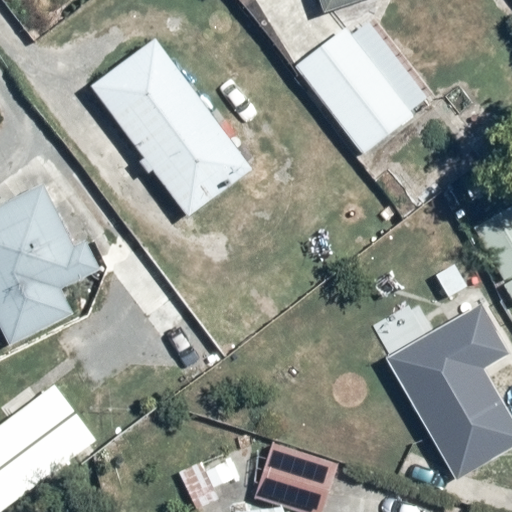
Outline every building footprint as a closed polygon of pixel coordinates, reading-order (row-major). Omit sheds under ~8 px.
[(360,0),(317,0),(321,13),(360,0)] [(360,153),(411,115),(428,103),(417,90),(361,14),(294,64),(360,153)] [(153,171),(185,215),(249,168),(154,39),(90,86),(139,153),(138,154),(137,156),(137,158),(137,160),(137,162),(137,164),(138,166),(139,167),(141,169),(142,170),(144,171),(146,171),(148,172),(150,171),(152,171),(153,171)] [(95,271),(38,175),(0,197),(0,325),(12,346),(70,311),(59,292),(95,271)] [(174,294),(134,241),(102,265),(142,318),(174,294)] [(374,325),(391,353),(383,358),(453,478),(511,443),(511,423),(479,366),(504,351),(477,304),(429,331),(412,302),(374,325)] [(257,500),(283,505),(312,511),(323,511),(335,460),(269,446),(257,500)]
